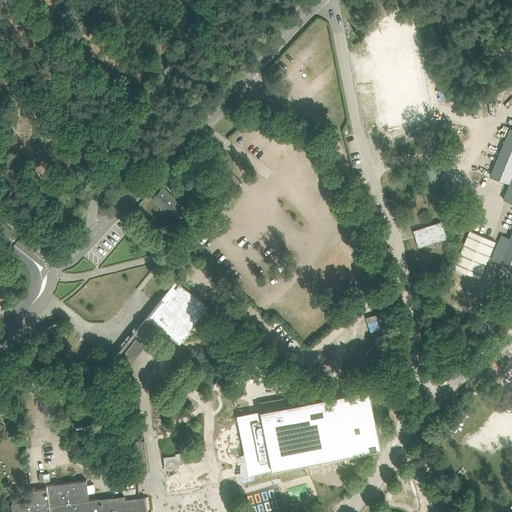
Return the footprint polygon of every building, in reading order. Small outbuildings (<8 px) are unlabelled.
[(411,79),(391,127),(482,164),(502,117),(411,79)] [(492,259),(500,262),(509,266),(511,267),(511,128),(510,128),(490,176),(510,184),(503,199),(511,202),(511,233),(510,238),(501,234),(492,259)] [(182,205),(170,194),(163,187),(152,198),(171,216),(182,205)] [(420,246),(429,243),(447,238),(442,223),(429,227),(420,229),(421,235),(417,237),(420,246)] [(469,230),(454,267),(480,278),(495,241),(469,230)] [(176,280),(141,324),(142,325),(147,319),(150,322),(151,321),(180,344),(210,307),(180,284),(176,289),(173,287),(178,281),(176,280)] [(136,338),(119,360),(128,367),(145,345),(136,338)] [(369,389),(238,415),(250,475),(258,473),(371,450),(381,449),(369,389)] [(134,441),(138,473),(147,472),(144,440),(134,441)] [(176,482),(194,480),(191,451),(165,454),(168,477),(175,476),(176,482)] [(147,511),(146,497),(126,499),(125,495),(100,498),(89,500),(87,480),(47,485),(47,488),(30,490),(32,500),(11,502),(12,511),(147,511)] [(134,489),(125,490),(126,497),(134,497),(134,489)] [(261,503),(259,493),(248,496),(250,506),(261,503)]
